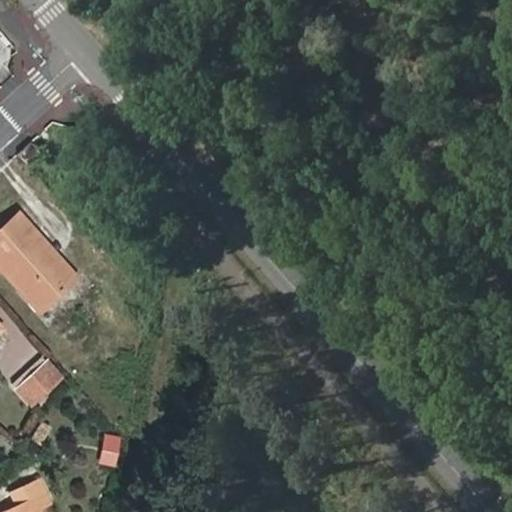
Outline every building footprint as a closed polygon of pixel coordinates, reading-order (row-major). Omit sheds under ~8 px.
[(17,155),(27,166),(41,153),(31,142),(17,155)] [(0,229),(0,266),(41,310),(71,282),(40,249),(47,242),(20,212),(0,229)] [(71,282),(78,275),(47,242),(40,249),(71,282)] [(49,394),(59,386),(63,379),(46,359),(30,373),(49,394)] [(12,389),(31,409),(49,394),(30,373),(12,389)] [(32,443),(41,448),(50,432),(42,427),(32,443)] [(47,511),(41,495),(0,511),(47,511)]
